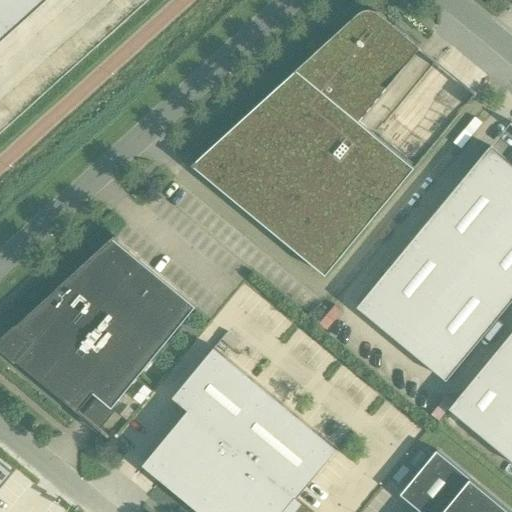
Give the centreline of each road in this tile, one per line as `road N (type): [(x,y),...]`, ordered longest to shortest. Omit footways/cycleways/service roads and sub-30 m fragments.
road 1 (unclassified): [(302,0),(0,273)]
road 2 (unclassified): [(0,164),(183,0)]
road 3 (unclassified): [(0,425),(105,511)]
